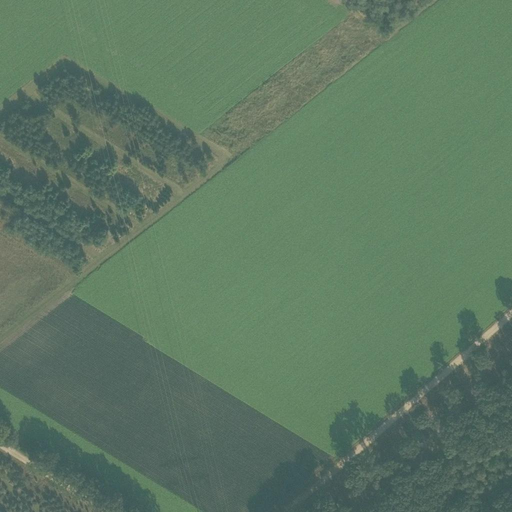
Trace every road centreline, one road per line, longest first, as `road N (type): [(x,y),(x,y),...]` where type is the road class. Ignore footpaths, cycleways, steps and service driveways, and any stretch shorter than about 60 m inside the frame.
road 1 (track): [(0,109),(64,58),(231,157),(0,341)]
road 2 (track): [(511,314),(288,511)]
road 3 (track): [(0,442),(109,511)]
